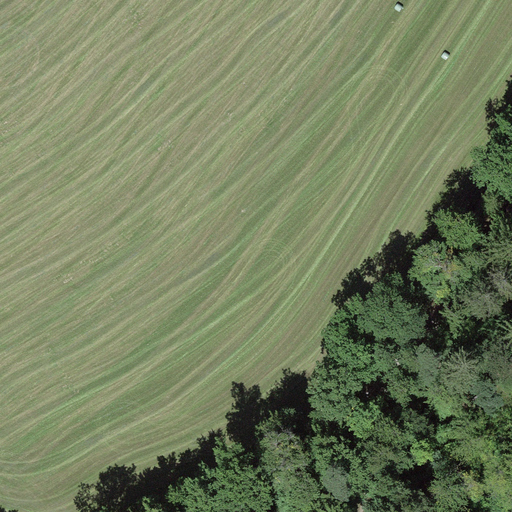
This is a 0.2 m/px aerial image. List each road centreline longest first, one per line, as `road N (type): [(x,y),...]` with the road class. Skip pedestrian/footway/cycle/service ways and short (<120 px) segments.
road 1 (track): [(511,223),(402,376),(253,511)]
road 2 (track): [(402,376),(354,511)]
